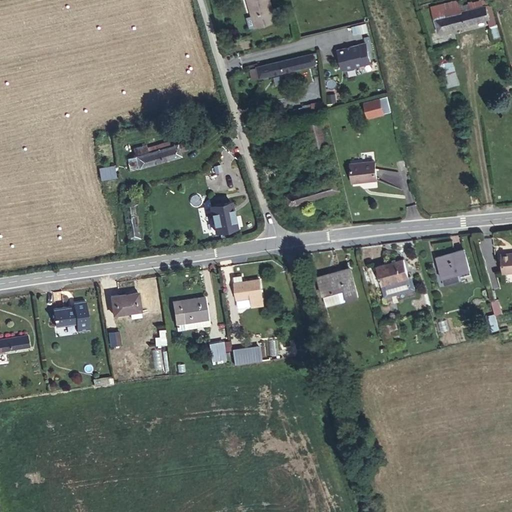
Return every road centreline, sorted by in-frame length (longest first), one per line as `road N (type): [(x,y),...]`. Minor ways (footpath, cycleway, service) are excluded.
road 1 (track): [(361,511),(316,348),(276,244)]
road 2 (tertiary): [(276,244),(0,285)]
road 3 (residential): [(276,244),(201,0)]
road 4 (tertiary): [(511,217),(276,244)]
